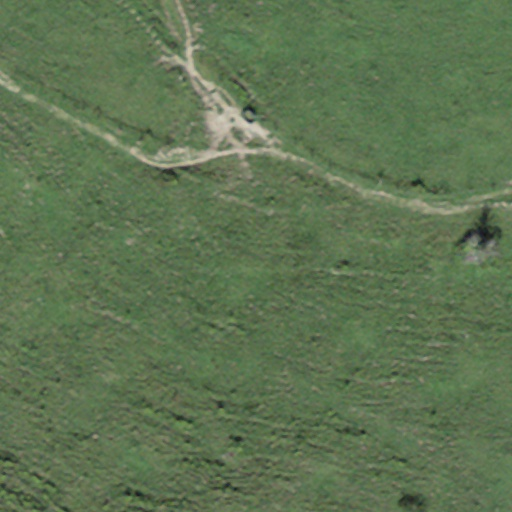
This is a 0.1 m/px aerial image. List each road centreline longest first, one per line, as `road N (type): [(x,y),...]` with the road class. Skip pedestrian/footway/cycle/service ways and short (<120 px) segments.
road 1 (track): [(511,182),(408,196),(248,135)]
road 2 (track): [(248,135),(172,37),(161,0)]
